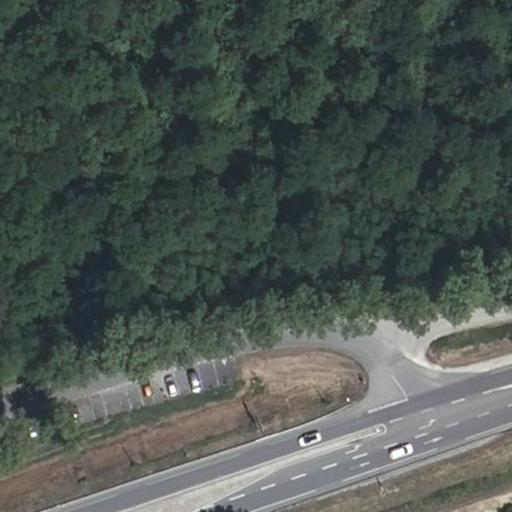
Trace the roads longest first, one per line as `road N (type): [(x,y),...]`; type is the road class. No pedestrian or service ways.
road 1 (unclassified): [(406,405),(357,337),(285,329),(0,416)]
road 2 (primary): [(406,405),(88,511)]
road 3 (primary): [(219,511),(367,461)]
road 4 (primary): [(367,461),(493,416)]
